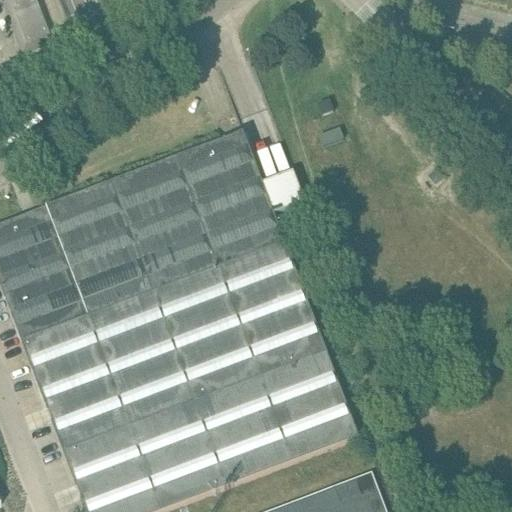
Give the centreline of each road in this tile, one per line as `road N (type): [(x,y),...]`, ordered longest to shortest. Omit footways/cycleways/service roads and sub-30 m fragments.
road 1 (unclassified): [(0,165),(217,0)]
road 2 (tertiary): [(511,153),(362,0)]
road 3 (unclassified): [(0,385),(49,511)]
